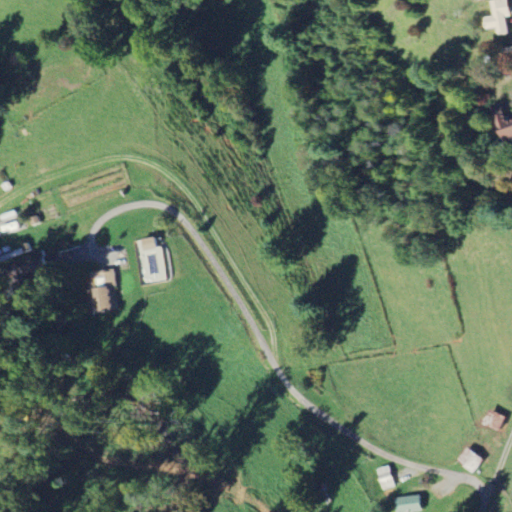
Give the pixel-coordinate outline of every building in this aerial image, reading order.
[(511,20),(511,0),(498,0),(497,0),(498,16),(491,17),(491,29),(502,28),(503,35),(511,34),(511,20)] [(163,248),(161,237),(146,239),(148,251),(163,248)] [(17,288),(55,272),(46,250),(8,265),(17,288)] [(122,311),(119,270),(93,272),(96,313),(122,311)] [(462,461),(479,473),(489,459),(471,447),(462,461)] [(397,487),(393,466),(380,469),(384,490),(397,487)] [(426,511),(427,511),(426,496),(399,498),(399,511),(426,511)]
